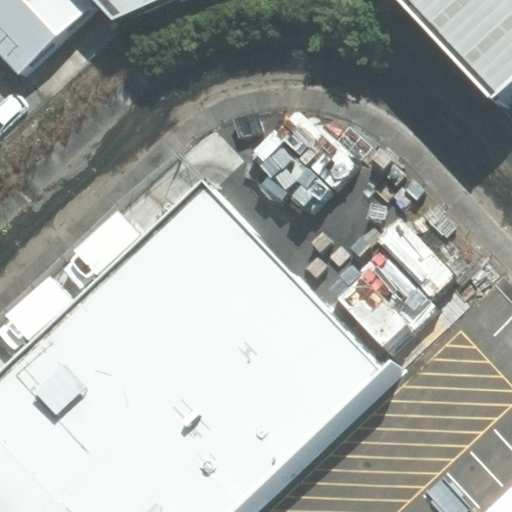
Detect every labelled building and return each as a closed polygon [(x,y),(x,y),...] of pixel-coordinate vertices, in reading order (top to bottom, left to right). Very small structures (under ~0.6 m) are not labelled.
[(74,44),(32,0),(0,0),(0,74),(20,95),(74,44)] [(91,0),(127,39),(228,0),(91,0)] [(511,0),(406,0),(511,112),(511,0)] [(272,511),(394,399),(212,205),(0,397),(0,511),(272,511)] [(511,284),(508,280),(445,333),(468,361),(511,324),(511,284)] [(511,511),(511,477),(475,511),(511,511)]
